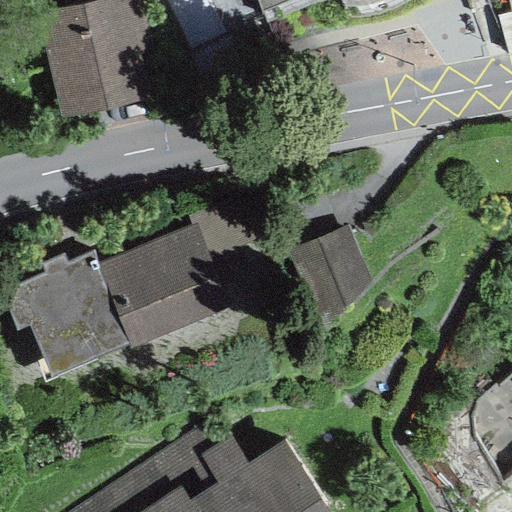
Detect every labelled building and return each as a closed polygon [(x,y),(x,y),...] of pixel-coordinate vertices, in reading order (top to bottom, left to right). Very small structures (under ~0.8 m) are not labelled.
[(136,0),(92,0),(34,14),(61,122),(160,98),(136,0)] [(255,0),(260,12),(291,0),(338,0),(340,6),(348,5),(360,5),(375,3),(386,0),(255,0)] [(196,224),(95,265),(128,346),(130,350),(231,309),(229,303),(196,224)] [(348,226),(285,253),(320,322),(342,312),(371,283),(348,226)] [(45,275),(0,294),(16,330),(27,326),(41,358),(33,361),(43,382),(128,346),(95,265),(89,254),(66,263),(63,255),(40,265),(45,275)] [(511,475),(511,374),(473,402),(471,419),(475,437),(502,484),(511,475)] [(197,428),(65,511),(324,511),(280,444),(248,464),(231,437),(211,450),(197,428)]
